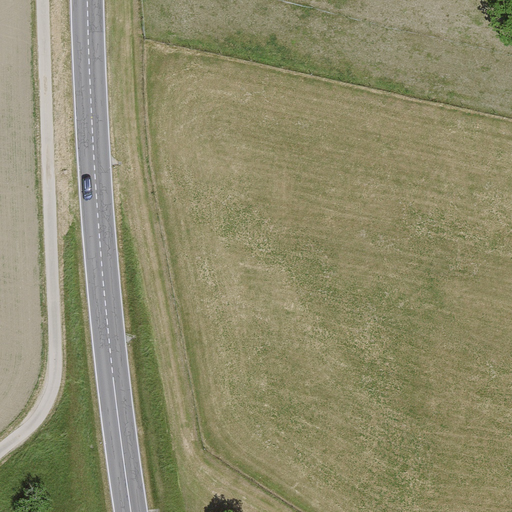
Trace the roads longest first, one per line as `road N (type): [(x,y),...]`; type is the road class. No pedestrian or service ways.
road 1 (primary): [(87,0),(100,255),(131,511)]
road 2 (track): [(41,0),(54,385),(42,413),(0,451)]
